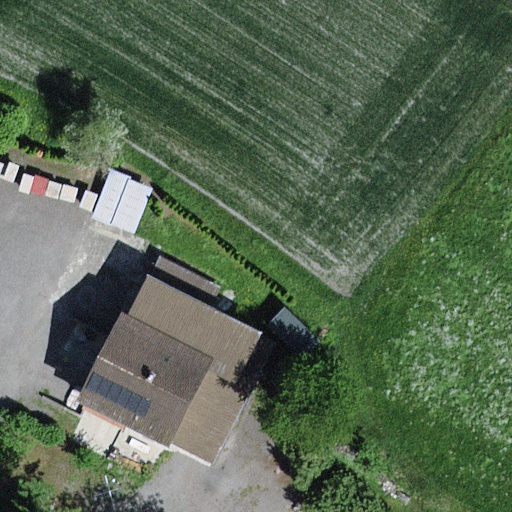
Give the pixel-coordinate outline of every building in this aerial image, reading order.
[(159,256),(148,279),(209,308),(220,285),(159,256)] [(127,321),(207,360),(240,376),(258,339),(261,333),(209,308),(148,279),(127,321)] [(284,309),(268,327),(304,359),(320,342),(284,309)] [(122,319),(80,404),(167,447),(166,444),(207,360),(127,321),(122,319)] [(275,347),(258,339),(240,376),(207,360),(166,444),(213,468),(275,347)]
